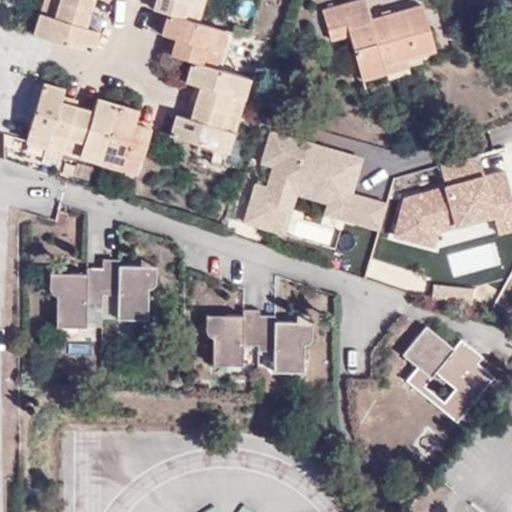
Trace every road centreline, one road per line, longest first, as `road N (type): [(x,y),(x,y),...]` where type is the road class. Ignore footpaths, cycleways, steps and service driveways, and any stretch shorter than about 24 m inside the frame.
road 1 (unknown): [(0,170),(511,332)]
road 2 (residential): [(0,37),(164,84)]
